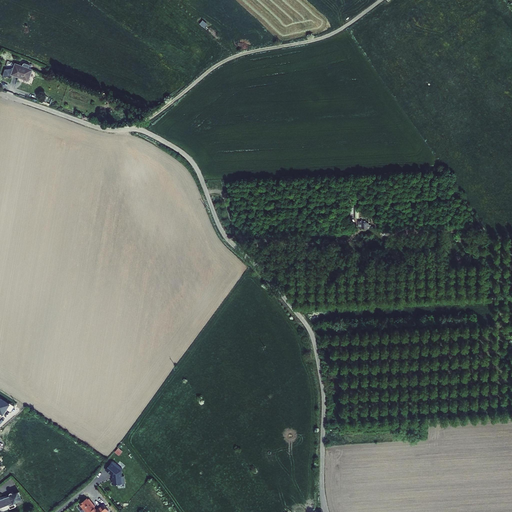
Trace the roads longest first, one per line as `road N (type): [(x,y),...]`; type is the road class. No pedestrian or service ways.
road 1 (track): [(132,126),(182,151),(224,239),(307,326),(323,381),(327,511)]
road 2 (track): [(132,126),(220,63),(337,30),(378,0)]
road 3 (unclassified): [(0,92),(96,127),(132,126)]
